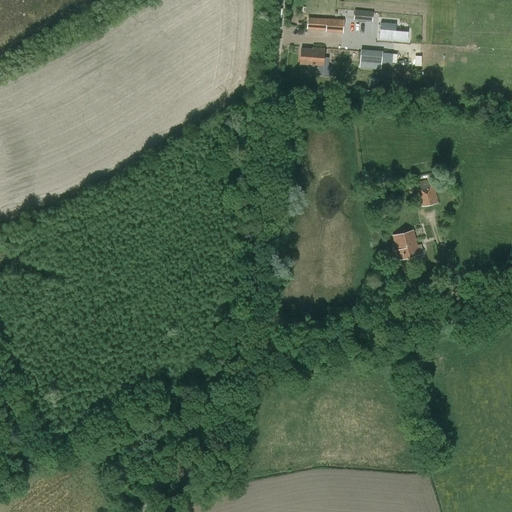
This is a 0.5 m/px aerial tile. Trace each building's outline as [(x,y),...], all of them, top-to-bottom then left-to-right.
[(372,23),(373,13),(355,11),(354,22),(372,23)] [(308,20),(307,29),(327,31),(327,32),(334,33),(334,31),(342,32),(343,20),(313,18),(313,21),(308,20)] [(392,24),(378,23),(377,38),(405,41),(406,34),(391,33),(392,24)] [(308,65),(308,75),(323,76),(323,67),(324,49),(312,48),(312,49),(301,48),(300,65),(308,65)] [(392,63),(393,52),(361,49),(359,68),(381,69),(381,62),(392,63)] [(433,179),(415,183),(420,207),(438,203),(433,179)] [(392,236),(396,251),(394,251),(397,261),(419,255),(413,231),(392,236)]
